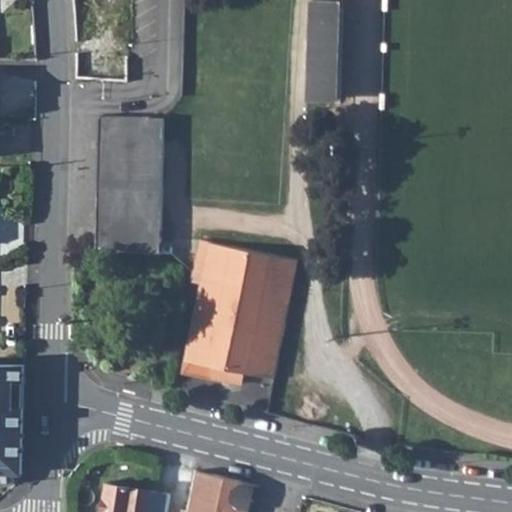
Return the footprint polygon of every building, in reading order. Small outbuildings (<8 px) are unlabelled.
[(320,0),(311,0),(308,99),(339,100),(343,1),(320,0)] [(127,37),(75,34),(76,51),(127,53),(127,37)] [(127,53),(76,51),(76,77),(127,79),(127,53)] [(149,115),(149,182),(162,183),(164,106),(150,105),(149,115)] [(100,114),(96,251),(161,253),(162,183),(149,182),(149,115),(100,114)] [(202,274),(185,359),(213,365),(211,377),(241,383),(243,371),(272,377),(295,258),(199,240),(193,272),(202,274)] [(23,381),(24,364),(0,363),(0,482),(11,483),(12,474),(21,474),(22,434),(13,433),(14,381),(23,381)] [(249,511),(256,484),(197,469),(189,511),(249,511)] [(110,483),(105,511),(168,511),(172,494),(110,483)]
